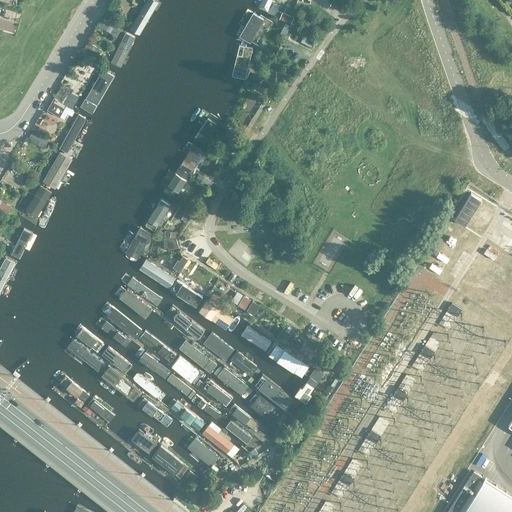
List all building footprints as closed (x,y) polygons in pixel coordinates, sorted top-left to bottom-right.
[(146,0),(129,30),(140,36),(159,2),(156,0),(146,0)] [(272,0),(261,0),(258,9),(267,13),(272,0)] [(241,38),(252,44),(264,19),(254,14),(241,38)] [(137,38),(125,32),(111,64),(122,69),(137,38)] [(85,50),(98,55),(100,48),(88,43),(85,50)] [(239,81),(247,83),(254,54),(246,53),(239,81)] [(80,106),(94,115),(118,74),(103,66),(80,106)] [(259,86),(266,91),(271,85),(264,80),(259,86)] [(61,94),(57,92),(48,110),(62,116),(67,105),(72,107),(78,95),(63,88),(61,94)] [(211,115),(223,122),(236,100),(224,93),(211,115)] [(87,119),(79,114),(59,149),(67,153),(87,119)] [(195,136),(205,143),(220,122),(209,115),(195,136)] [(32,131),(28,139),(45,147),(49,139),(32,131)] [(180,165),(192,173),(206,150),(193,143),(180,165)] [(38,181),(55,192),(74,160),(58,150),(38,181)] [(163,192),(175,199),(191,173),(178,166),(163,192)] [(196,178),(210,186),(213,180),(200,172),(196,178)] [(53,191),(41,184),(25,209),(37,216),(53,191)] [(172,203),(162,197),(146,225),(156,231),(172,203)] [(124,253),(136,261),(154,232),(141,224),(124,253)] [(32,235),(21,230),(8,256),(18,262),(32,235)] [(177,247),(177,230),(166,230),(165,247),(177,247)] [(177,268),(181,270),(179,276),(186,280),(195,261),(183,255),(177,268)] [(0,294),(17,263),(6,257),(0,267),(0,294)] [(146,258),(140,269),(171,288),(177,276),(146,258)] [(127,271),(121,280),(157,306),(163,298),(127,271)] [(176,281),(169,291),(194,308),(201,299),(176,281)] [(146,318),(153,309),(122,284),(115,293),(146,318)] [(208,298),(199,311),(227,330),(235,318),(208,298)] [(457,317),(462,309),(452,303),(447,310),(457,317)] [(136,338),(144,328),(112,304),(104,313),(136,338)] [(205,341),(211,332),(185,313),(179,322),(205,341)] [(125,347),(131,340),(109,321),(102,329),(125,347)] [(264,351),(271,340),(246,324),(239,334),(264,351)] [(83,326),(76,334),(98,351),(104,343),(83,326)] [(146,329),(140,337),(171,361),(177,354),(146,329)] [(213,336),(208,343),(228,357),(233,350),(213,336)] [(66,348),(99,373),(106,363),(73,339),(66,348)] [(192,344),(187,351),(212,371),(218,363),(192,344)] [(273,344),(267,354),(306,377),(312,367),(273,344)] [(109,345),(102,354),(128,374),(134,365),(109,345)] [(430,359),(435,351),(425,345),(420,353),(430,359)] [(239,349),(231,359),(256,379),(264,368),(239,349)] [(327,365),(333,354),(328,351),(321,362),(327,365)] [(146,352),(141,359),(166,379),(171,371),(146,352)] [(182,360),(177,365),(195,380),(200,374),(182,360)] [(315,368),(296,396),(306,403),(325,374),(315,368)] [(107,375),(108,377),(109,378),(128,393),(129,394),(130,395),(131,395),(132,395),(133,395),(134,395),(137,394),(137,393),(137,392),(137,391),(137,390),(136,389),(136,387),(135,386),(134,386),(115,370),(114,369),(112,369),(112,370),(110,371),(109,372),(108,373),(107,375)] [(218,376),(219,377),(245,397),(247,398),(247,397),(248,397),(251,394),(251,393),(251,392),(251,391),(224,371),(223,371),(222,371),(221,371),(220,372),(219,373),(219,374),(218,375),(218,376)] [(13,372),(0,388),(0,400),(19,377),(13,372)] [(66,374),(60,381),(85,402),(92,394),(66,374)] [(135,381),(136,382),(157,399),(158,399),(159,399),(160,398),(161,398),(161,397),(162,397),(162,396),(163,395),(163,394),(163,393),(163,392),(141,374),(140,374),(139,374),(138,374),(137,374),(136,375),(135,376),(135,377),(134,378),(134,379),(134,380),(135,380),(135,381)] [(173,374),(168,380),(191,398),(196,391),(173,374)] [(261,383),(261,384),(293,408),(297,409),(300,404),(299,400),(267,377),(266,377),(265,377),(264,377),(263,377),(262,377),(262,378),(261,379),(261,380),(261,381),(261,382),(261,383)] [(207,378),(202,386),(224,403),(230,396),(207,378)] [(403,401),(408,393),(398,387),(393,395),(403,401)] [(197,392),(192,399),(218,418),(223,412),(197,392)] [(94,397),(89,405),(110,421),(116,414),(94,397)] [(144,397),(138,405),(165,428),(172,419),(144,397)] [(46,398),(14,438),(17,441),(49,401),(46,398)] [(261,399),(256,405),(281,424),(286,417),(261,399)] [(178,400),(172,408),(200,431),(206,423),(178,400)] [(235,403),(230,410),(257,431),(262,425),(235,403)] [(115,417),(109,425),(127,440),(134,431),(115,417)] [(231,421),(226,428),(247,445),(253,438),(231,421)] [(78,424),(46,464),(49,466),(81,426),(78,424)] [(210,425),(203,433),(228,453),(235,444),(210,425)] [(140,429),(132,439),(153,455),(161,444),(140,429)] [(376,443),(381,435),(371,429),(367,437),(376,443)] [(198,438),(191,446),(216,467),(222,459),(198,438)] [(164,443),(153,456),(180,478),(191,465),(164,443)] [(93,469),(77,489),(81,491),(112,451),(109,449),(93,469)] [(349,485),(354,478),(345,471),(340,479),(349,485)] [(511,511),(511,495),(474,471),(447,511),(511,511)] [(141,474),(110,511),(115,511),(144,476),(141,474)] [(92,511),(75,503),(69,511),(92,511)]
